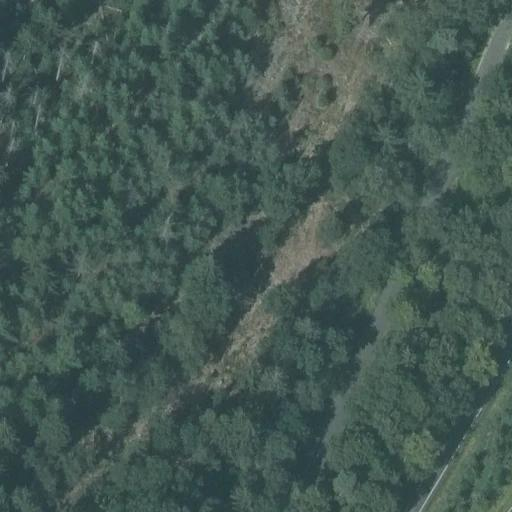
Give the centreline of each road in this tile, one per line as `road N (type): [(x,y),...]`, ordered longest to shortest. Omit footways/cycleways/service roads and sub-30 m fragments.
road 1 (unclassified): [(511,14),(288,511)]
road 2 (primary): [(511,342),(410,511)]
